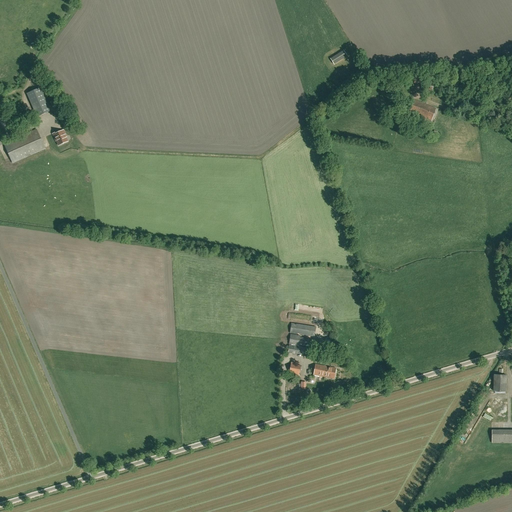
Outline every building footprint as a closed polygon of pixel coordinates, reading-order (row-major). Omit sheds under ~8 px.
[(347,56),(343,51),(330,59),(334,64),(347,56)] [(433,82),(424,81),(423,92),(432,93),(433,82)] [(41,88),(27,94),(37,117),(51,111),(41,88)] [(436,108),(414,100),(411,108),(409,107),(407,111),(431,121),(436,108)] [(37,129),(4,144),(13,163),(45,149),(37,129)] [(53,135),(56,141),(58,146),(68,141),(66,137),(66,136),(63,130),(56,133),(57,134),(53,135)] [(316,327),(292,323),(290,333),(314,337),(316,327)] [(313,347),(314,340),(300,338),(300,336),(290,334),(289,344),(313,347)] [(289,345),(288,353),(308,355),(309,348),(289,345)] [(292,362),(291,364),(289,373),(299,375),(301,366),(295,365),(295,362),(292,362)] [(336,368),(316,364),(314,375),(334,379),(336,368)] [(494,375),(493,391),(506,391),(506,375),(494,375)] [(511,429),(492,430),(492,443),(511,443),(511,429)]
